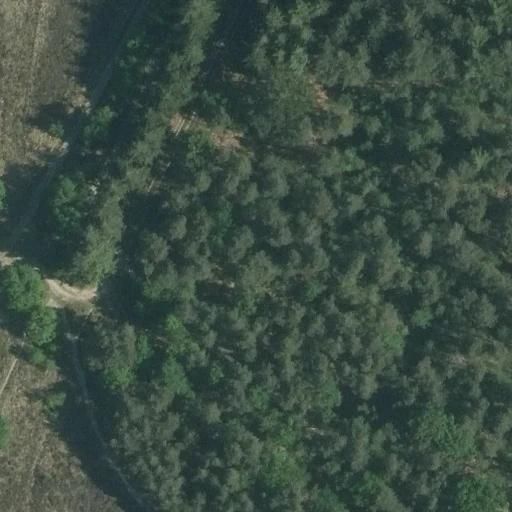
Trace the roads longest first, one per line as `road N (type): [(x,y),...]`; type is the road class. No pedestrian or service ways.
road 1 (track): [(361,511),(113,314),(100,294)]
road 2 (track): [(246,0),(100,294)]
road 3 (track): [(511,86),(207,84)]
road 4 (track): [(0,260),(144,0)]
